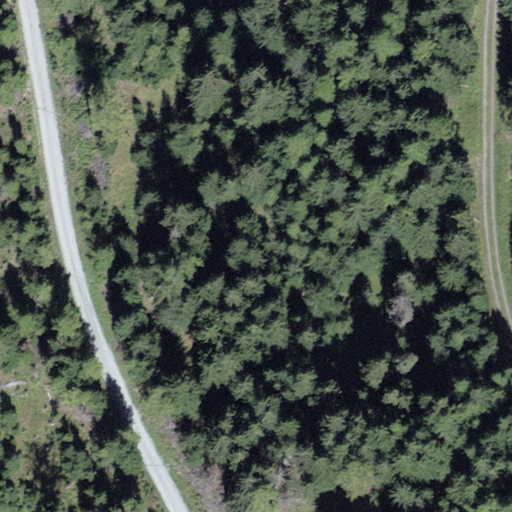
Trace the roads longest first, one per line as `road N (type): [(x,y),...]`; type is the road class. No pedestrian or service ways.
road 1 (track): [(25,0),(77,284),(177,511)]
road 2 (track): [(511,335),(489,203),(492,0)]
